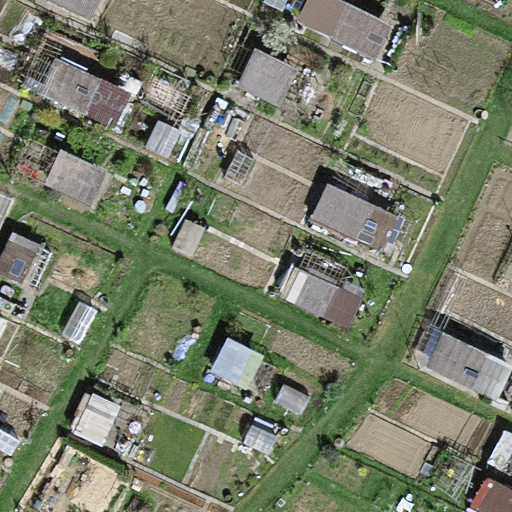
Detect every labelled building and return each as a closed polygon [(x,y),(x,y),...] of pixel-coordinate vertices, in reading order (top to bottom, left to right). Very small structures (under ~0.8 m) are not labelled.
[(42,0),(92,23),(102,0),(42,0)] [(307,0),(295,25),(377,64),(394,28),(335,0),(307,0)] [(298,73),(253,52),(236,88),(281,109),(298,73)] [(115,132),(132,97),(56,62),(40,97),(115,132)] [(91,210),(107,176),(59,153),(42,187),(91,210)] [(405,223),(327,188),(311,222),(389,257),(405,223)] [(55,256),(11,234),(0,257),(0,277),(35,295),(55,256)] [(280,300),(348,331),(366,292),(302,262),(298,271),(294,269),(293,273),(285,270),(277,287),(284,291),(280,300)] [(497,406),(511,374),(511,369),(442,336),(425,373),(497,406)] [(68,433),(102,451),(122,414),(88,396),(68,433)] [(470,509),(475,511),(511,511),(511,494),(486,480),(470,509)]
